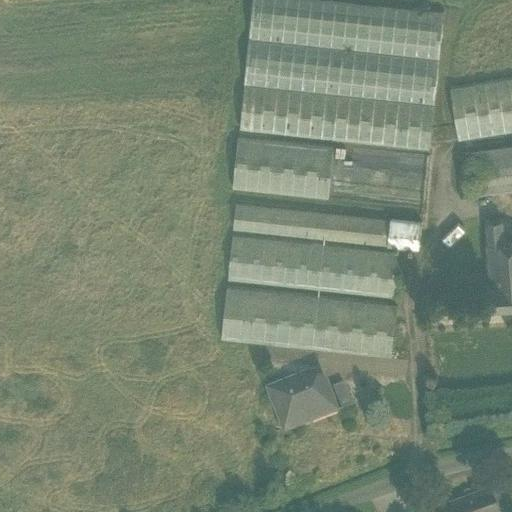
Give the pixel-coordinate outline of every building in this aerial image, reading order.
[(443,11),(342,0),(254,0),(241,126),(429,146),(443,11)] [(511,74),(450,83),(457,137),(511,128),(511,74)] [(428,154),(238,134),(232,187),(423,207),(428,154)] [(511,152),(465,158),(469,191),(511,186),(511,152)] [(406,220),(237,202),(235,230),(395,245),(394,247),(398,247),(398,245),(403,246),(406,220)] [(511,240),(503,241),(502,219),(486,220),(492,286),(511,284),(511,240)] [(422,222),(406,220),(403,246),(409,246),(409,248),(414,249),(414,247),(419,247),(422,222)] [(402,252),(234,236),(230,282),(397,298),(402,252)] [(511,284),(492,286),(486,286),(487,305),(511,303),(511,284)] [(397,303),(229,288),(224,339),(392,355),(397,303)] [(321,373),(272,392),(286,426),(312,415),(315,421),(336,413),(321,373)] [(344,384),(333,388),(342,411),(353,406),(344,384)] [(494,511),(490,496),(442,511),(494,511)]
